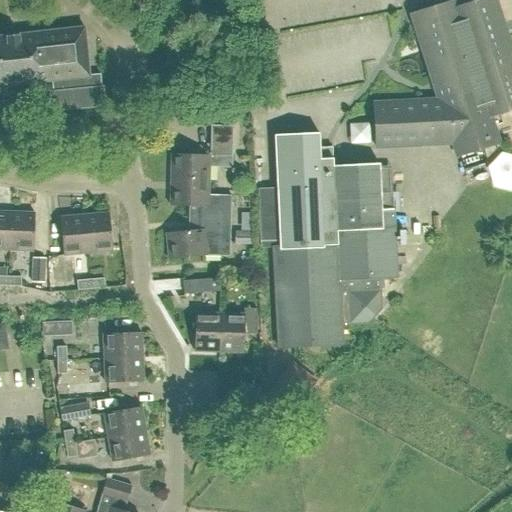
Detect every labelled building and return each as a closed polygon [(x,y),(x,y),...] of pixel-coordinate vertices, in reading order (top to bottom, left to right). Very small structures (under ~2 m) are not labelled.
[(109,0),(99,13),(100,14),(115,27),(129,8),(118,0),(109,0)] [(377,147),(389,146),(433,144),(433,140),(451,134),(459,157),(497,145),(488,117),(511,109),(511,61),(492,0),(480,0),(453,9),(451,2),(413,14),(444,110),(432,114),(431,103),(373,107),(375,147),(377,147)] [(89,75),(84,30),(0,38),(0,87),(51,82),(52,91),(48,91),(50,113),(106,107),(104,86),(102,86),(101,74),(89,75)] [(352,140),(372,139),(371,118),(351,119),(352,140)] [(169,207),(188,207),(230,208),(230,196),(208,196),(208,168),(231,169),(232,127),(210,127),(209,157),(171,156),(169,207)] [(379,280),(383,279),(396,279),(389,146),(377,147),(377,165),(332,167),(331,148),(319,148),(319,134),(274,136),(279,249),(273,249),(278,348),(342,345),(341,329),(341,325),(348,324),(348,325),(368,325),(381,309),(380,291),(379,291),(379,280)] [(492,159),(463,164),(466,183),(495,178),(492,159)] [(230,208),(188,207),(187,232),(166,235),(169,261),(204,257),(228,257),(230,208)] [(0,250),(9,251),(10,213),(0,212),(0,250)] [(10,213),(9,251),(33,252),(35,214),(10,213)] [(85,216),(88,253),(113,251),(110,214),(85,216)] [(88,253),(85,216),(60,219),(63,256),(88,253)] [(44,283),(45,258),(31,258),(30,283),(44,283)] [(0,287),(8,288),(8,277),(3,277),(4,268),(0,267),(0,287)] [(57,291),(74,293),(76,276),(58,275),(57,291)] [(8,277),(8,288),(21,288),(22,278),(8,277)] [(91,281),(91,290),(105,289),(104,280),(91,281)] [(220,280),(183,282),(184,294),(220,292),(220,280)] [(91,290),(91,281),(77,282),(78,291),(91,290)] [(219,314),(218,352),(243,353),(244,334),(256,335),(257,309),(243,309),(243,315),(219,314)] [(218,352),(219,314),(195,313),(193,351),(218,352)] [(42,323),(42,337),(53,336),(52,322),(42,323)] [(104,360),(142,357),(140,333),(102,335),(104,360)] [(55,347),(56,374),(66,374),(65,347),(55,347)] [(142,357),(104,360),(105,384),(143,381),(142,357)] [(313,382),(292,365),(268,395),(289,412),(313,382)] [(22,389),(31,388),(30,371),(20,372),(22,389)] [(86,403),(58,408),(61,422),(88,417),(86,403)] [(107,438),(145,431),(140,407),(102,415),(107,438)] [(77,457),(71,431),(62,433),(67,459),(77,457)] [(145,431),(107,438),(112,462),(149,455),(145,431)] [(105,480),(94,511),(123,511),(130,487),(105,480)] [(82,511),(63,506),(69,487),(49,481),(44,501),(54,504),(51,511),(82,511)] [(22,511),(27,498),(14,494),(9,511),(22,511)]
